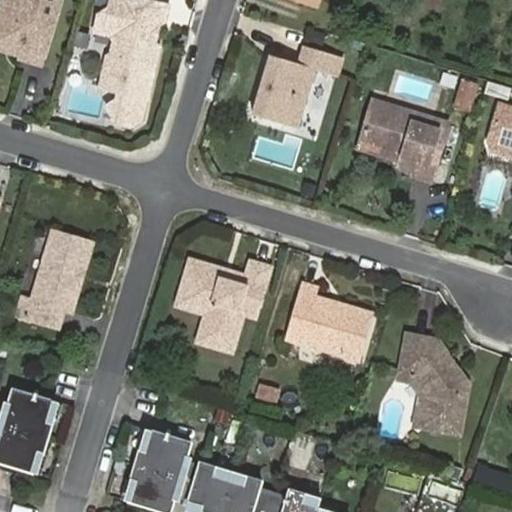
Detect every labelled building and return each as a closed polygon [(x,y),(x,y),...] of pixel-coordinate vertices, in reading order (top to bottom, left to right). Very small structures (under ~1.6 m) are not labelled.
[(22,59),(43,65),(61,0),(8,0),(5,13),(17,17),(9,45),(14,54),(22,57),(22,59)] [(150,34),(166,21),(169,6),(142,0),(111,0),(110,9),(99,15),(96,32),(111,36),(114,41),(111,55),(108,56),(100,88),(118,92),(146,98),(148,99),(157,63),(153,62),(156,48),(150,34)] [(291,0),(316,8),(318,0),(291,0)] [(272,56),(254,115),(297,128),(315,70),(337,76),(342,58),(305,46),(299,64),(272,56)] [(146,98),(118,92),(117,100),(106,106),(113,116),(112,121),(131,125),(142,119),(146,98)] [(449,123),(374,101),(363,137),(380,142),(385,150),(403,155),(401,161),(400,165),(417,170),(415,175),(432,180),(449,123)] [(490,141),(511,147),(511,108),(500,105),(490,141)] [(380,142),(363,137),(359,148),(401,161),(403,155),(385,150),(380,142)] [(92,244),(54,232),(28,319),(59,328),(64,310),(72,312),(81,283),(75,282),(78,270),(84,272),(92,244)] [(244,313),(256,317),(270,268),(252,263),(247,278),(191,261),(178,305),(208,314),(199,343),(232,351),(244,313)] [(360,362),(374,314),(316,296),(318,288),(302,283),(286,340),(360,362)] [(460,434),(469,385),(438,341),(407,335),(400,372),(417,375),(429,394),(423,427),(460,434)] [(279,391),(262,386),(259,397),(276,402),(279,391)] [(55,402),(14,389),(0,435),(0,462),(34,472),(40,453),(44,454),(53,423),(49,422),(55,402)] [(165,511),(172,511),(193,443),(152,431),(146,451),(141,450),(132,480),(137,482),(131,502),(165,511)] [(263,481),(202,462),(189,506),(207,511),(333,511),(320,508),(322,498),(291,489),(289,495),(261,486),(263,481)] [(469,482),(510,494),(511,485),(511,475),(475,464),(469,482)] [(386,470),(383,484),(418,493),(422,479),(386,470)]
